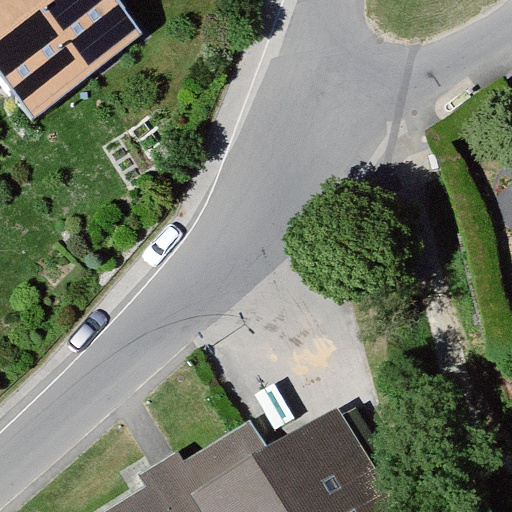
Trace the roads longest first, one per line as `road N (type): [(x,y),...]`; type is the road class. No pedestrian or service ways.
road 1 (tertiary): [(331,169),(0,471)]
road 2 (track): [(379,128),(452,344),(487,511)]
road 3 (tertiary): [(331,169),(511,31)]
road 4 (tertiary): [(332,0),(331,169)]
